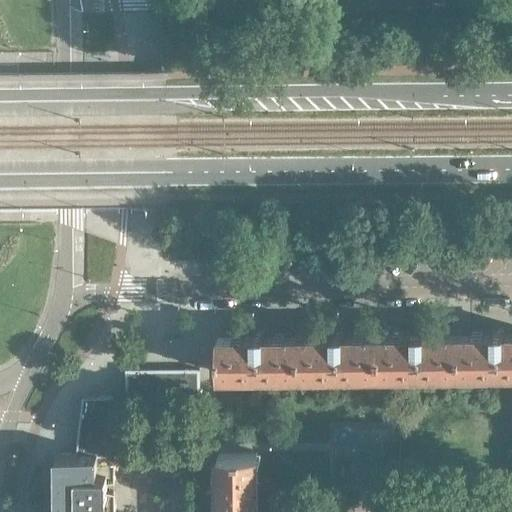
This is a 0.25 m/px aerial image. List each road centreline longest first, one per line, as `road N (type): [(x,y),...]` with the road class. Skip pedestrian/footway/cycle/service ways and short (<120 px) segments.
road 1 (secondary): [(0,180),(511,169)]
road 2 (secondary): [(511,95),(0,94)]
road 3 (secondary): [(58,311),(94,292),(144,289),(511,285)]
road 4 (secondary): [(450,0),(95,0)]
road 5 (secondary): [(58,311),(65,251),(60,0)]
